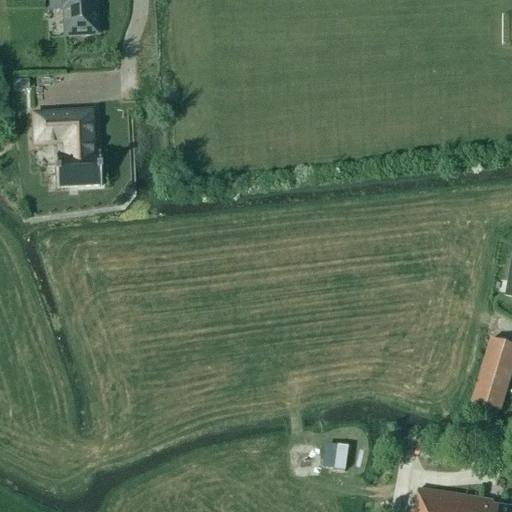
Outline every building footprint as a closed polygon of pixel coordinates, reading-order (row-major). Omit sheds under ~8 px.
[(99,36),(96,0),(51,0),(51,6),(64,5),(66,38),(99,36)] [(58,190),(102,188),(101,155),(95,155),(93,114),(35,117),(36,147),(59,146),(60,157),(57,157),(58,190)] [(511,373),(511,348),(491,342),(472,406),(500,414),(511,373)] [(464,459),(443,455),(441,468),(462,472),(464,459)] [(412,508),(411,511),(511,511),(511,509),(493,506),(493,503),(417,491),(415,508),(412,508)]
